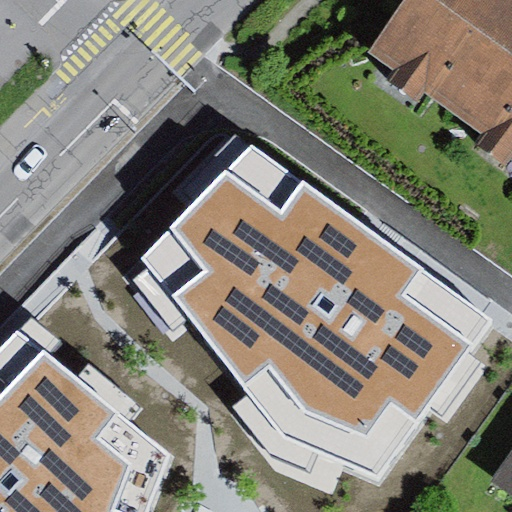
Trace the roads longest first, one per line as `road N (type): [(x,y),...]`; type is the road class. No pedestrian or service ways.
road 1 (primary): [(124,92),(0,220)]
road 2 (unclassified): [(31,0),(124,92)]
road 3 (primary): [(214,0),(124,92)]
